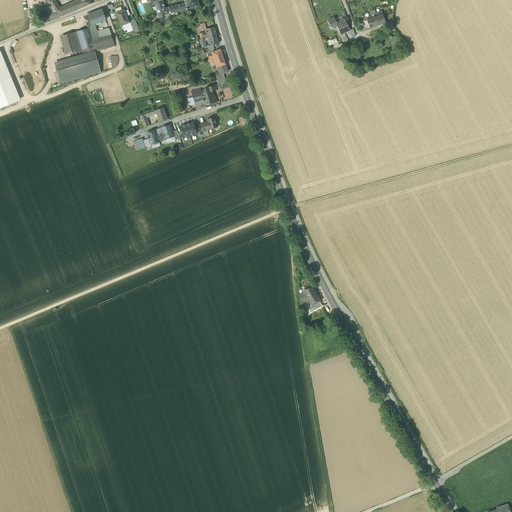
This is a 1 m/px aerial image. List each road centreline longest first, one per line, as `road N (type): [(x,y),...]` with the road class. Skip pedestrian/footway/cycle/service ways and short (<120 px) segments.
road 1 (track): [(511,146),(288,207),(0,328)]
road 2 (secondary): [(246,97),(315,269),(435,483)]
road 3 (residential): [(246,97),(129,136)]
